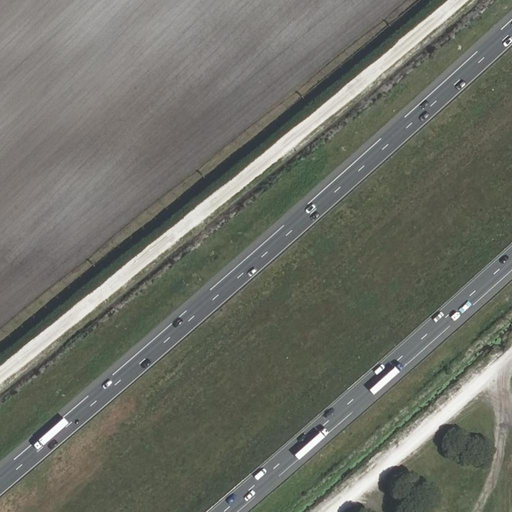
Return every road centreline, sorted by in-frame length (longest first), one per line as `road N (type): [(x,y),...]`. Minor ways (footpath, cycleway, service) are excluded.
road 1 (motorway): [(511,31),(0,483)]
road 2 (track): [(464,0),(0,376)]
road 3 (motorway): [(226,511),(511,267)]
road 4 (track): [(331,511),(511,352)]
